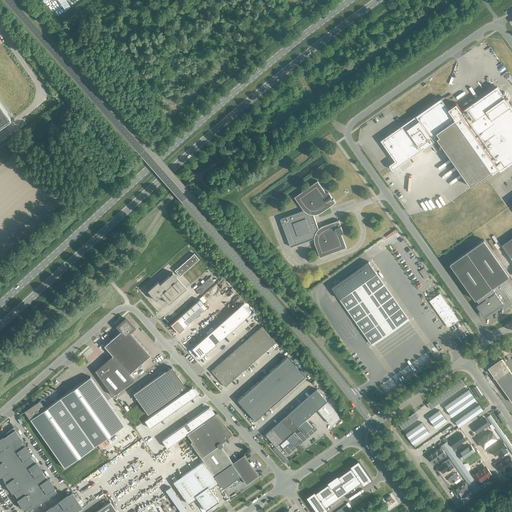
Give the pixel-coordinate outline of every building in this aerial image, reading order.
[(511,107),(497,86),(462,111),(498,166),(501,171),(511,162),(511,107)] [(471,185),(498,166),(462,111),(457,103),(449,108),(441,98),(381,140),(396,161),(390,165),(393,170),(438,138),(471,185)] [(0,122),(10,116),(0,101),(0,122)] [(315,243),(320,257),(346,248),(342,234),(344,233),(341,226),(339,227),(338,225),(341,224),(339,220),(323,226),(320,227),(319,229),(315,214),(318,214),(323,212),(337,202),(334,198),(332,200),(331,198),(332,197),(328,191),(326,192),(318,181),(294,197),(303,209),(303,210),(304,210),(280,219),(291,247),(314,238),(314,240),(315,243)] [(511,238),(502,245),(511,259),(511,238)] [(450,263),(479,304),(477,306),(483,314),(483,313),(488,314),(487,314),(503,304),(495,293),(491,288),(509,276),(484,240),(450,263)] [(194,253),(174,270),(180,276),(199,259),(194,253)] [(345,279),(332,288),(340,299),(344,305),(381,279),(377,273),(369,262),(356,271),(354,268),(343,276),(345,279)] [(158,281),(147,291),(155,300),(161,295),(168,304),(186,288),(172,272),(160,284),(158,281)] [(210,277),(196,290),(200,295),(214,282),(210,277)] [(409,320),(381,279),(344,305),(373,345),(409,320)] [(440,293),(429,301),(448,327),(449,327),(450,326),(452,325),(455,323),(457,322),(458,320),(440,293)] [(199,300),(177,319),(171,324),(179,333),(184,328),(183,327),(206,307),(199,300)] [(250,314),(242,304),(192,348),(200,358),(250,314)] [(126,319),(117,326),(121,331),(104,346),(129,374),(150,355),(129,331),(134,328),(126,319)] [(276,342),(262,326),(211,371),(225,387),(276,342)] [(112,356),(95,371),(112,395),(134,380),(112,356)] [(305,376),(287,356),(237,400),(255,421),(305,376)] [(511,372),(502,359),(489,369),(511,401),(511,372)] [(171,367),(133,394),(148,414),(186,387),(171,367)] [(40,399),(33,405),(30,401),(28,402),(29,403),(28,403),(30,405),(31,406),(24,411),(34,425),(64,468),(124,425),(90,377),(45,408),(40,400),(41,400),(40,399)] [(192,387),(188,390),(193,397),(195,395),(196,396),(198,394),(192,387)] [(317,389),(266,434),(276,446),(305,420),(306,419),(306,420),(306,419),(327,401),(317,389)] [(188,390),(184,392),(190,400),(190,399),(192,398),(193,397),(188,390)] [(184,392),(181,395),(186,402),(188,400),(188,401),(190,400),(184,392)] [(181,395),(177,398),(182,405),(183,405),(182,405),(185,403),(186,402),(181,395)] [(177,398),(174,400),(179,407),(181,406),(182,405),(177,398)] [(174,400),(170,403),(175,410),(177,408),(179,407),(174,400)] [(327,401),(318,409),(331,424),(340,416),(327,401)] [(170,403),(166,405),(171,413),(172,412),(171,412),(174,411),(175,410),(170,403)] [(166,405),(163,408),(168,415),(170,413),(171,413),(166,405)] [(206,409),(205,410),(211,417),(215,414),(209,407),(208,408),(206,410),(206,409)] [(163,408),(159,410),(164,418),(164,417),(166,416),(167,416),(168,415),(163,408)] [(159,410),(155,413),(161,420),(163,418),(163,419),(164,418),(159,410)] [(202,412),(207,419),(211,417),(205,410),(204,410),(204,411),(202,412)] [(198,415),(203,422),(207,419),(202,412),(201,413),(199,415),(198,415)] [(155,413),(152,415),(157,423),(157,422),(159,421),(161,420),(155,413)] [(232,433),(215,414),(211,417),(207,419),(203,422),(200,425),(187,434),(192,441),(190,442),(214,476),(232,463),(221,446),(221,445),(221,444),(221,443),(232,433)] [(152,415),(148,418),(153,425),(155,423),(156,424),(157,423),(152,415)] [(195,417),(200,425),(203,422),(198,415),(197,416),(195,417)] [(487,418),(495,429),(503,440),(511,452),(511,446),(506,438),(498,427),(490,416),(487,418)] [(191,420),(196,427),(200,425),(195,417),(193,418),(191,420)] [(148,418),(144,421),(150,428),(150,427),(152,426),(153,425),(148,418)] [(311,425),(306,419),(306,420),(299,426),(302,430),(297,434),(295,432),(288,439),(291,443),(284,449),(289,454),(300,445),(298,443),(301,440),(303,441),(318,429),(313,423),(311,425)] [(489,426),(485,419),(471,428),(476,435),(489,426)] [(187,422),(192,430),(196,427),(191,420),(190,421),(188,422),(187,422)] [(184,425),(189,432),(192,430),(187,422),(186,423),(184,425)] [(180,427),(185,435),(189,432),(184,425),(182,426),(183,426),(180,428),(180,427)] [(177,430),(176,430),(182,437),(185,435),(180,427),(179,428),(179,429),(177,430)] [(16,430),(15,429),(12,430),(10,432),(6,435),(4,436),(2,438),(1,439),(0,439),(0,473),(27,511),(56,492),(21,442),(23,441),(20,437),(19,434),(17,432),(16,430)] [(173,432),(173,433),(178,440),(182,437),(176,430),(175,431),(173,433),(173,432)] [(169,435),(174,442),(178,440),(173,433),(171,433),(172,434),(169,435)] [(166,438),(165,438),(171,445),(174,442),(169,435),(168,436),(166,438)] [(465,441),(462,436),(450,443),(454,448),(465,441)] [(162,440),(167,448),(171,445),(165,438),(164,438),(165,439),(162,440)] [(447,442),(445,444),(442,446),(450,458),(458,470),(475,494),(478,492),(481,490),(469,472),(461,461),(453,450),(447,442)] [(502,443),(491,450),(495,455),(506,449),(502,443)] [(474,452),(470,445),(458,454),(462,460),(474,452)] [(428,454),(433,462),(444,454),(439,446),(428,454)] [(273,449),(286,464),(289,462),(275,447),(273,449)] [(244,455),(214,476),(222,488),(240,476),(246,484),(258,475),(244,455)] [(511,466),(511,462),(508,456),(496,464),(502,473),(511,466)] [(451,468),(445,460),(440,464),(445,472),(451,468)] [(218,482),(203,461),(173,482),(188,504),(196,498),(199,501),(212,492),(210,488),(218,482)] [(351,466),(352,468),(339,477),(338,475),(328,482),(329,484),(316,493),(315,491),(307,497),(317,511),(326,511),(328,510),(326,507),(344,495),(362,482),(364,485),(372,480),(359,461),(351,466)] [(491,477),(485,467),(472,475),(478,485),(491,477)] [(458,477),(454,472),(446,477),(450,482),(458,477)] [(472,492),(463,481),(452,489),(456,496),(462,492),(463,495),(465,497),(472,492)] [(219,501),(212,492),(199,501),(206,511),(211,507),(212,508),(211,509),(211,510),(216,506),(215,507),(213,505),(219,501)] [(72,493),(64,499),(44,511),(75,511),(82,507),(72,493)] [(387,506),(394,501),(390,495),(383,501),(387,506)] [(117,511),(110,502),(95,511),(117,511)]
